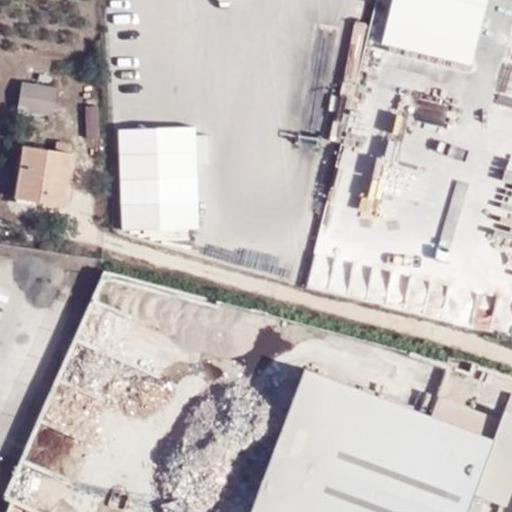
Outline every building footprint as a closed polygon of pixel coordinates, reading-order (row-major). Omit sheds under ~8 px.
[(435,106),(452,36),(376,17),(359,89),(435,106)] [(17,112),(54,117),(58,88),(22,81),(17,112)] [(99,105),(85,106),(86,139),(100,139),(99,105)] [(115,124),(116,231),(196,230),(194,123),(115,124)] [(24,146),(16,198),(65,205),(73,153),(70,153),(71,144),(57,142),(55,151),(24,146)] [(11,225),(0,221),(0,234),(7,237),(11,225)] [(305,371),(252,511),(466,511),(471,499),(506,511),(511,495),(511,416),(503,413),(493,440),(305,371)]
